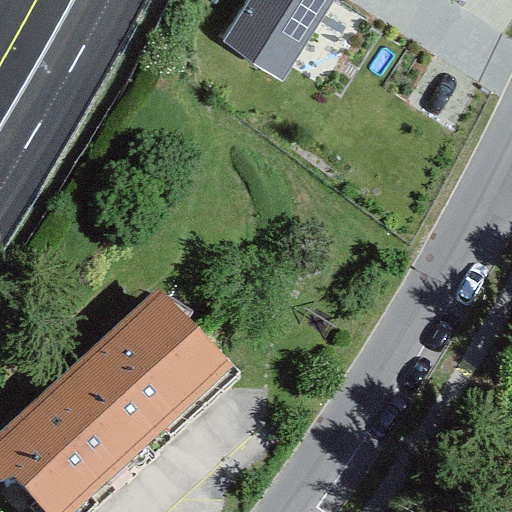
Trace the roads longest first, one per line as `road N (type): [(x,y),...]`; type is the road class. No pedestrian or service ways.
road 1 (residential): [(295,511),(372,405),(511,160)]
road 2 (primary): [(70,0),(0,126)]
road 3 (unknown): [(154,511),(259,415)]
